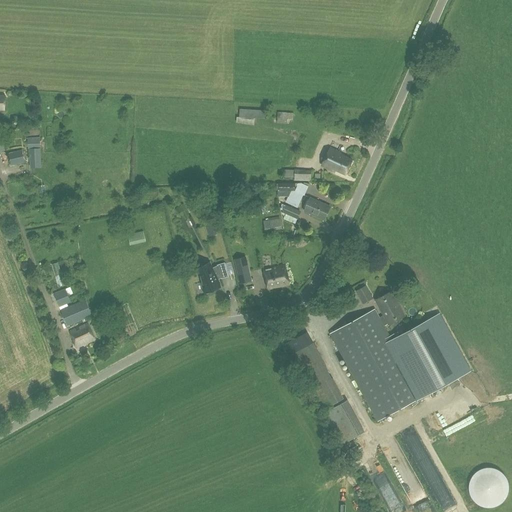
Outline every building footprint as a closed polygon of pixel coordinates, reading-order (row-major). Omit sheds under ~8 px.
[(240,118),(264,119),(265,110),(240,109),(240,118)] [(277,123),(287,124),(288,113),(278,112),(277,123)] [(29,149),(40,148),(40,137),(27,138),(28,144),(28,149),(29,149)] [(42,167),(40,148),(29,149),(30,168),(42,167)] [(333,170),(333,169),(345,175),(352,160),(341,155),(341,153),(330,148),(322,165),(333,170)] [(22,150),(9,154),(11,165),(25,162),(22,150)] [(311,170),(295,170),(294,178),(294,181),(311,181),(311,170)] [(311,183),(296,183),(296,191),(311,191),(311,183)] [(330,206),(311,198),(305,211),(324,220),(330,206)] [(271,231),(281,229),(280,219),(269,221),(271,231)] [(206,226),(209,236),(216,234),(213,224),(206,226)] [(128,234),(131,246),(146,242),(143,231),(128,234)] [(246,261),(235,263),(240,284),(251,282),(246,261)] [(217,266),(213,268),(210,262),(209,262),(210,263),(197,270),(199,275),(204,292),(218,288),(216,281),(221,278),(221,279),(229,277),(225,262),(217,265),(217,266)] [(264,269),(268,287),(269,289),(290,284),(285,265),(264,269)] [(55,276),(59,287),(65,286),(62,274),(55,276)] [(363,284),(358,286),(363,295),(368,292),(363,284)] [(60,310),(68,306),(68,304),(67,304),(71,302),(69,296),(73,294),(71,287),(54,293),(58,304),(60,310)] [(331,334),(379,421),(469,372),(438,315),(402,334),(400,330),(390,336),(384,326),(387,325),(388,325),(406,316),(400,304),(392,291),(376,300),(378,304),(384,315),(380,317),(376,309),(331,334)] [(73,304),(68,306),(60,310),(67,326),(93,316),(88,304),(86,299),(73,304)] [(68,331),(76,348),(95,340),(87,323),(68,331)] [(344,399),(313,342),(291,355),(295,362),(322,411),(344,399)] [(448,387),(452,394),(473,382),(469,374),(448,387)] [(363,433),(346,402),(323,413),(340,444),(363,433)] [(422,459),(422,468),(436,467),(436,458),(422,459)] [(429,472),(447,510),(459,504),(441,466),(429,472)] [(491,508),(492,508),(492,507),(493,507),(494,507),(495,507),(496,507),(496,506),(497,506),(498,506),(499,505),(500,505),(500,504),(501,504),(502,503),(503,503),(503,502),(504,501),(505,501),(505,500),(506,499),(506,498),(507,498),(507,497),(507,496),(508,496),(508,495),(508,494),(509,493),(509,492),(509,491),(509,490),(509,489),(509,488),(509,487),(509,486),(509,485),(509,484),(509,483),(509,482),(508,481),(508,480),(508,479),(507,479),(507,478),(507,477),(506,477),(506,476),(505,475),(504,474),(503,473),(502,472),(501,472),(501,471),(500,471),(499,470),(498,470),(498,469),(497,469),(496,469),(495,468),(494,468),(493,468),(492,468),(491,468),(490,468),(489,468),(488,468),(487,468),(486,468),(485,468),(484,468),(483,469),(482,469),(481,469),(480,470),(479,470),(479,471),(478,471),(477,471),(477,472),(476,473),(475,473),(475,474),(474,475),(473,475),(473,476),(472,477),(472,478),(471,479),(471,480),(470,481),(470,482),(470,483),(470,484),(469,485),(469,486),(469,487),(469,488),(469,489),(469,490),(469,491),(470,491),(470,492),(470,493),(470,494),(471,495),(471,496),(471,497),(472,497),(472,498),(473,499),(473,500),(474,500),(474,501),(475,501),(475,502),(476,502),(476,503),(477,503),(477,504),(478,504),(479,505),(480,505),(480,506),(481,506),(482,506),(483,507),(484,507),(485,507),(486,507),(487,508),(488,508),(489,508),(490,508),(491,508)]
